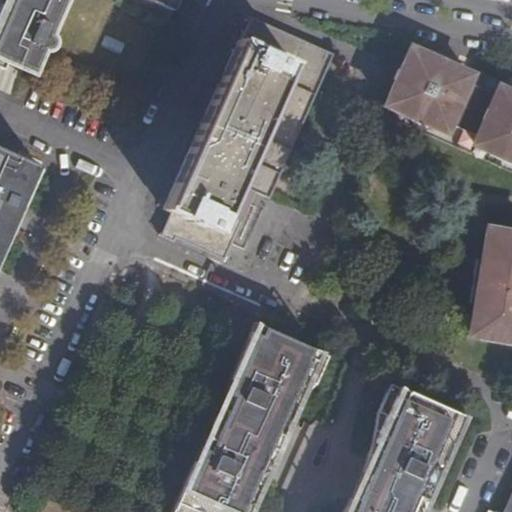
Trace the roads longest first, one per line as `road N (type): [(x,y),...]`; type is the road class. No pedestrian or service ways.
road 1 (residential): [(123,234),(0,501)]
road 2 (residential): [(230,0),(148,179)]
road 3 (residential): [(0,110),(148,179)]
road 4 (residential): [(123,234),(274,294)]
road 5 (residential): [(511,24),(362,0)]
